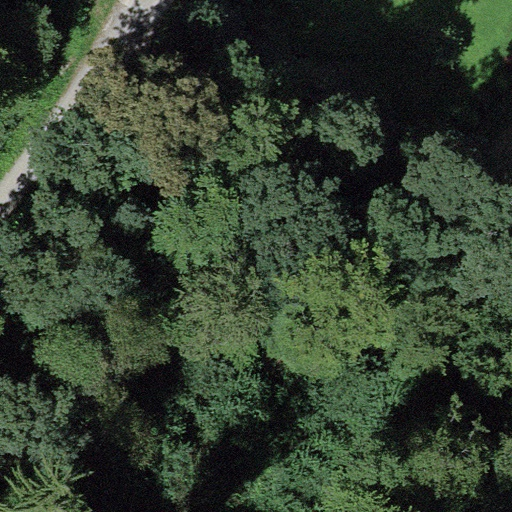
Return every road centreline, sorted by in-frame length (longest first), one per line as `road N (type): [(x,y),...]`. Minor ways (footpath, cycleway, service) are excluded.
road 1 (track): [(139,5),(139,53),(50,371),(0,487)]
road 2 (track): [(139,5),(0,203)]
